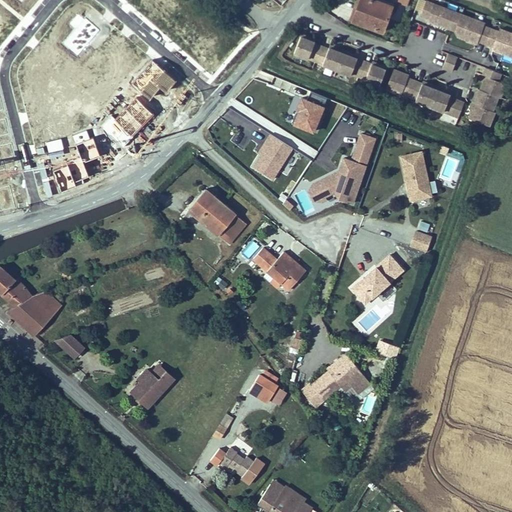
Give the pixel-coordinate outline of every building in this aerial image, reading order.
[(383,38),(395,8),(375,0),(360,0),(351,24),(383,38)] [(455,31),(461,14),(427,1),(422,15),(429,18),(429,20),(455,31)] [(486,44),(491,29),(485,27),(486,24),(461,14),(455,31),(458,37),(478,44),(479,41),(486,44)] [(491,29),(486,44),(494,48),(492,50),(511,58),(511,57),(511,34),(501,30),(500,33),(491,29)] [(316,63),(321,48),(314,45),(315,44),(315,41),(308,39),(302,36),(294,55),(308,61),(308,60),(316,63)] [(336,72),(344,54),(336,51),(329,48),(328,51),(321,48),(316,63),(323,66),(323,67),(336,72)] [(344,54),(336,72),(351,78),(351,76),(358,78),(364,65),(357,62),(358,60),(351,57),(344,54)] [(453,72),(458,58),(449,55),(443,69),(453,72)] [(364,65),(358,78),(366,81),(365,83),(379,89),(386,71),(379,68),(372,65),(371,68),(364,65)] [(481,90),(501,98),(505,89),(506,84),(498,81),(501,74),(486,68),(484,76),(482,80),(484,81),(481,90)] [(409,97),(415,82),(408,79),(409,76),(404,74),(394,70),(386,90),(401,96),(402,94),(409,97)] [(429,107),(437,88),(430,85),(423,82),(422,85),(415,82),(409,97),(418,100),(417,102),(429,107)] [(437,88),(429,107),(458,118),(465,103),(450,97),(450,96),(451,93),(444,91),(437,88)] [(472,105),(493,113),(497,102),(499,103),(501,98),(481,90),(478,89),(476,93),(472,105)] [(308,101),(302,99),(293,125),(317,133),(326,107),(325,107),(327,99),(310,93),(308,101)] [(493,113),(472,105),(471,108),(469,113),(472,114),(468,123),(488,131),(494,117),(492,116),(493,113)] [(335,194),(339,202),(355,199),(376,140),(360,134),(351,161),(344,159),(340,171),(315,183),(311,192),(315,200),(323,200),(335,194)] [(293,151),(272,137),(252,166),(273,180),(293,151)] [(450,149),(442,146),(440,153),(448,156),(450,149)] [(410,191),(412,200),(433,196),(424,151),(403,156),(409,184),(411,184),(412,188),(410,191)] [(206,208),(214,198),(203,189),(195,199),(206,208)] [(244,223),(214,198),(206,208),(195,199),(187,209),(227,243),(244,224),(244,223)] [(295,206),(288,201),(284,206),(291,211),(295,206)] [(419,230),(429,232),(431,224),(421,222),(419,230)] [(411,247),(427,252),(432,237),(417,232),(411,247)] [(290,287),(308,269),(294,256),(292,258),(289,255),(291,253),(286,249),(279,256),(266,244),(256,255),(276,274),(283,280),(290,287)] [(405,271),(392,256),(353,289),(365,304),(405,271)] [(0,292),(15,306),(33,296),(0,264),(0,292)] [(279,284),(283,280),(276,274),(272,278),(279,284)] [(219,277),(215,283),(224,288),(227,283),(219,277)] [(72,287),(74,293),(85,290),(83,283),(72,287)] [(65,296),(74,293),(72,287),(63,290),(65,296)] [(53,313),(59,307),(43,292),(37,294),(33,296),(53,313)] [(43,292),(59,307),(59,306),(59,305),(44,292),(43,292)] [(34,333),(53,313),(33,296),(15,306),(7,311),(33,334),(34,333)] [(294,331),(289,352),(298,354),(303,332),(294,331)] [(74,358),(84,347),(71,334),(55,339),(74,358)] [(377,349),(382,351),(386,339),(382,337),(377,349)] [(400,345),(386,339),(382,351),(396,356),(400,345)] [(347,351),(342,355),(347,361),(352,357),(347,351)] [(342,384),(348,378),(352,383),(358,391),(371,381),(352,357),(347,361),(342,355),(331,364),(333,366),(329,369),(304,389),(317,404),(342,384)] [(165,387),(173,379),(159,365),(153,371),(160,377),(158,379),(165,387)] [(147,407),(165,387),(158,379),(146,369),(136,379),(139,382),(130,391),(147,407)] [(262,376),(260,375),(249,393),(267,405),(271,399),(278,404),(285,392),(278,388),(279,387),(275,384),(278,379),(265,371),(262,376)] [(346,388),(352,383),(348,378),(342,384),(346,388)] [(221,421),(214,431),(221,435),(227,424),(221,421)] [(238,479),(251,464),(244,459),(242,461),(234,456),(235,454),(228,449),(223,454),(218,450),(207,462),(214,467),(216,465),(223,470),(226,467),(234,473),(233,475),(238,479)] [(268,482),(279,490),(282,485),(271,478),(268,482)] [(279,490),(268,482),(255,501),(266,508),(279,490)] [(269,511),(305,511),(309,507),(300,501),(302,497),(287,487),(283,484),(279,490),(266,508),(266,509),(269,511)]
